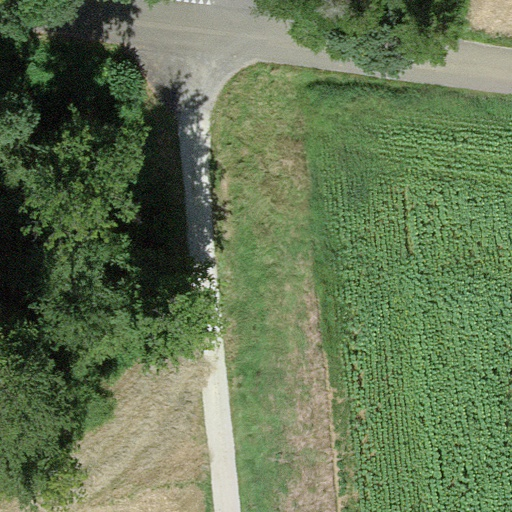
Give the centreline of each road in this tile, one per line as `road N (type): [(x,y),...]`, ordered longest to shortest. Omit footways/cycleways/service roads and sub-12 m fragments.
road 1 (track): [(227,511),(197,177),(205,30)]
road 2 (unclassified): [(205,30),(511,68)]
road 3 (unclassified): [(19,0),(205,30)]
